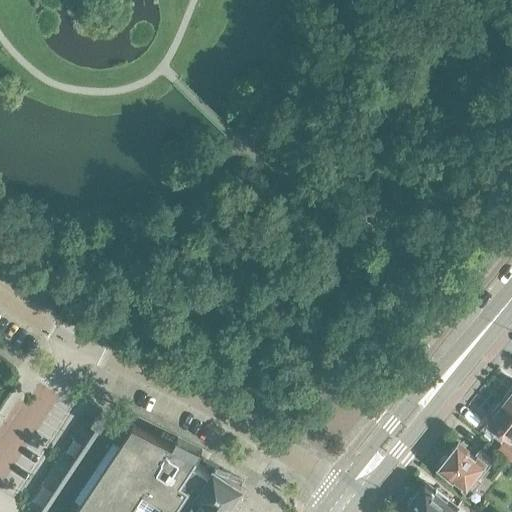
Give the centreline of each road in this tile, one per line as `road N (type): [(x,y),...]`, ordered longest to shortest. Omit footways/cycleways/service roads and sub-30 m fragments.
road 1 (secondary): [(343,498),(511,294)]
road 2 (residential): [(240,422),(76,346)]
road 3 (residential): [(0,456),(76,346)]
road 4 (residential): [(240,422),(343,498)]
